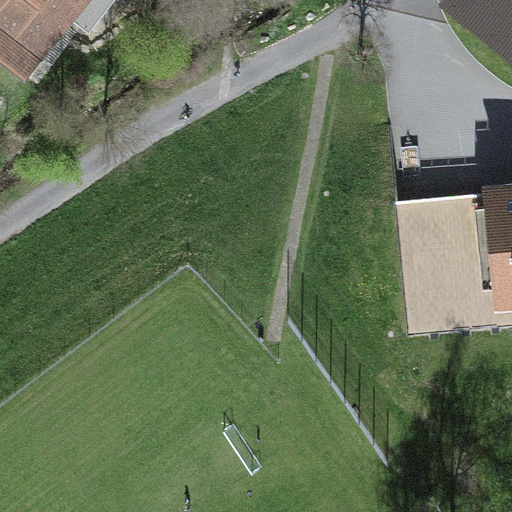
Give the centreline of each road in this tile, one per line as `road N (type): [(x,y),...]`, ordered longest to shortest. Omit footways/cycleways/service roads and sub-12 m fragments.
road 1 (track): [(0,224),(178,102),(298,32),(408,5)]
road 2 (residential): [(407,0),(416,59),(494,126),(511,130)]
